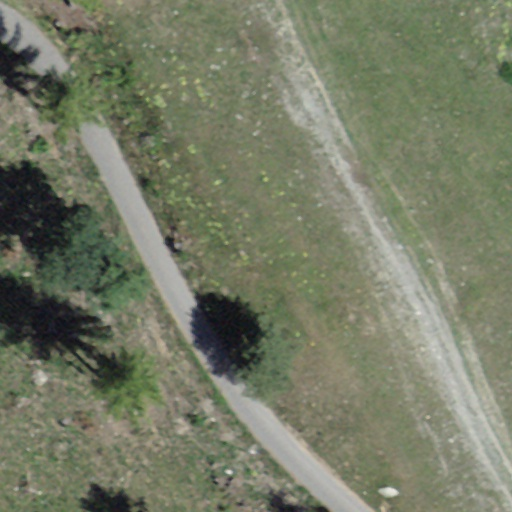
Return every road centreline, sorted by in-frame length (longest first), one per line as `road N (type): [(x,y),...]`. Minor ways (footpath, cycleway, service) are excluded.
road 1 (unclassified): [(341,511),(213,368),(36,54),(0,28)]
road 2 (track): [(277,0),(287,29),(451,281),(511,445)]
